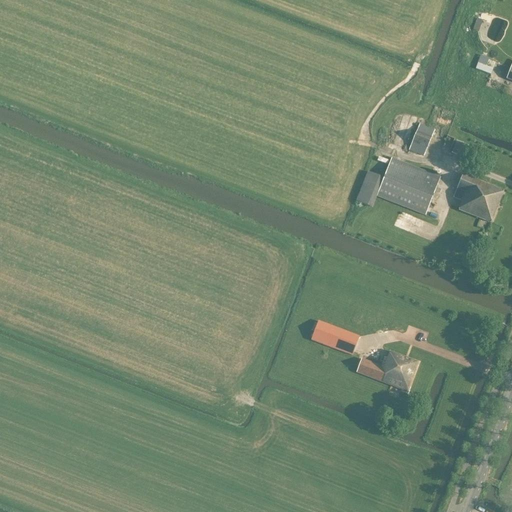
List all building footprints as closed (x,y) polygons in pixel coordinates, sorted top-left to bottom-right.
[(478,23),(484,25),(488,14),(482,12),(478,23)] [(435,131),(431,129),(419,124),(409,150),(424,156),(435,131)] [(456,141),(451,153),(464,158),(469,146),(456,141)] [(391,158),(376,196),(425,215),(440,177),(391,158)] [(491,222),(504,191),(462,174),(454,195),(462,199),(461,201),(462,202),(459,210),(491,222)] [(389,329),(391,322),(367,316),(365,323),(389,329)] [(318,321),(311,340),(352,355),(360,337),(318,321)] [(418,362),(389,352),(387,359),(384,358),(381,367),(361,359),(356,373),(407,391),(418,362)]
